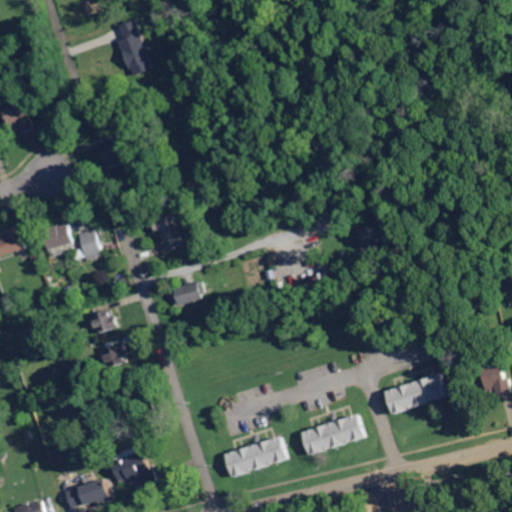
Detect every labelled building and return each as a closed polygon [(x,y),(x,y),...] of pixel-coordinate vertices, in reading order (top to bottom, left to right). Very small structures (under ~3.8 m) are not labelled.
[(109,24),(108,23),(106,19),(117,13),(120,19),(115,22),(109,24)] [(125,74),(117,76),(115,69),(105,73),(100,59),(95,40),(116,33),(117,33),(125,59),(127,65),(122,66),(125,74)] [(139,64),(137,56),(151,51),(154,59),(150,61),(139,64)] [(241,116),(232,107),(238,101),(247,109),(241,116)] [(35,131),(30,133),(24,135),(22,130),(16,133),(7,110),(26,102),(37,130),(35,131)] [(123,150),(127,149),(131,162),(108,169),(105,157),(103,158),(102,154),(100,147),(99,146),(116,141),(120,140),(123,150)] [(184,237),(167,243),(163,230),(162,231),(160,231),(159,232),(155,219),(175,212),(184,237)] [(392,251),(371,258),(368,248),(365,249),(362,238),(364,237),(361,228),(383,221),(392,251)] [(76,243),(52,250),(46,230),(60,226),(61,227),(71,224),(76,243)] [(4,256),(0,243),(0,239),(11,236),(12,235),(11,230),(10,229),(22,225),(29,249),(4,256)] [(91,261),(84,235),(99,230),(106,256),(91,261)] [(54,292),(50,283),(56,281),(57,284),(59,291),(57,291),(54,292)] [(183,306),(182,305),(178,306),(177,300),(176,298),(179,297),(181,296),(179,288),(205,281),(209,293),(205,295),(207,299),(183,306)] [(396,306),(394,296),(408,292),(411,301),(396,306)] [(118,316),(120,315),(124,328),(102,335),(96,315),(116,309),(118,316)] [(113,369),(107,350),(128,343),(134,362),(113,369)] [(29,378),(26,369),(33,367),(36,376),(29,378)] [(511,380),(511,394),(504,396),(503,394),(503,391),(492,393),(489,371),(509,368),(511,380)] [(398,414),(390,392),(392,391),(395,390),(398,389),(400,388),(405,387),(407,386),(416,383),(418,383),(430,379),(432,378),(436,377),(439,376),(442,375),(446,374),(453,397),(398,414)] [(116,394),(113,384),(123,381),(127,391),(116,394)] [(314,455),(307,432),(308,432),(314,430),(316,429),(321,428),(323,427),(332,424),(334,423),(346,420),(348,419),(350,419),(352,418),(355,417),(360,415),(362,415),(369,438),(314,455)] [(28,441),(26,432),(32,430),(35,439),(28,441)] [(96,444),(93,432),(99,430),(102,442),(96,444)] [(238,479),(230,456),(232,455),(257,447),(270,442),(272,442),(276,440),(278,439),(281,438),(285,437),(293,460),(238,479)] [(162,482),(163,483),(149,488),(146,479),(139,482),(137,482),(134,483),(133,479),(124,482),(117,461),(118,461),(144,452),(151,450),(159,471),(162,482)] [(91,505),(91,504),(78,508),(77,509),(71,491),(97,482),(110,478),(117,496),(91,505)] [(50,511),(20,511),(19,508),(28,506),(27,505),(32,503),(33,505),(47,501),(50,511)]
